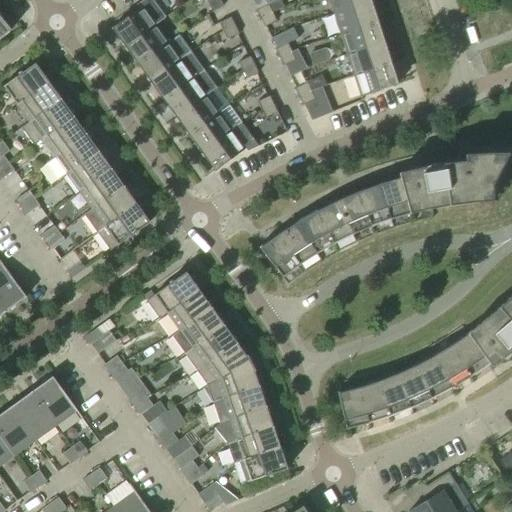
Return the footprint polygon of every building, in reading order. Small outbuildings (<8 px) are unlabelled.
[(143,0),(136,6),(139,9),(115,26),(111,29),(112,31),(113,30),(124,46),(124,47),(125,48),(156,25),(166,18),(152,0),(143,0)] [(329,0),(334,14),(370,2),(369,0),(329,0)] [(370,2),(334,14),(341,35),(379,22),(377,17),(375,18),(370,2)] [(260,19),(272,13),(268,5),(256,11),(260,19)] [(276,21),(272,13),(260,19),(264,27),(276,21)] [(0,17),(0,38),(11,30),(0,17)] [(223,32),(235,26),(231,18),(219,24),(223,32)] [(380,27),(379,22),(341,35),(347,55),(384,43),(379,28),(380,27)] [(156,25),(125,48),(125,49),(126,48),(138,65),(169,43),(156,25)] [(239,34),(235,26),(223,32),(227,40),(239,34)] [(150,83),(181,60),(191,53),(179,35),(169,43),(138,65),(150,81),(149,82),(150,83)] [(389,59),(384,43),(347,55),(354,76),(392,63),(390,58),(389,59)] [(280,58),(292,52),(287,44),(276,50),(280,58)] [(327,46),(310,51),(314,63),(331,57),(327,46)] [(296,61),(292,52),(280,58),(284,66),(296,61)] [(151,83),(163,100),(204,71),(191,53),(181,60),(150,83),(151,84),(151,83)] [(242,71),(254,65),(250,57),(238,63),(242,71)] [(392,63),(354,76),(361,97),(397,86),(392,69),(394,68),(392,63)] [(16,105),(48,82),(35,64),(3,87),(16,105)] [(258,73),(254,65),(242,71),(246,79),(258,73)] [(176,118),(207,96),(217,88),(204,71),(163,100),(175,117),(176,118)] [(48,82),(16,105),(29,122),(60,99),(48,82)] [(299,97),(311,91),(307,83),(295,89),(299,97)] [(311,91),(299,97),(303,106),(315,100),(311,91)] [(219,113),(207,96),(176,118),(176,119),(177,119),(189,135),(219,113)] [(262,110),(273,105),(269,96),(258,102),(262,110)] [(60,99),(29,122),(21,128),(34,145),(41,140),(73,117),(60,99)] [(278,113),(273,105),(262,110),(266,119),(278,113)] [(232,131),(219,113),(189,135),(201,152),(200,152),(201,153),(232,131)] [(86,134),(73,117),(41,140),(54,157),(86,134)] [(232,131),(201,153),(202,154),(213,170),(214,172),(218,169),(245,149),(232,131)] [(54,157),(47,163),(59,180),(67,175),(98,152),(86,134),(54,157)] [(111,169),(98,152),(67,175),(79,192),(111,169)] [(409,209),(411,209),(428,205),(429,210),(451,206),(472,203),(472,197),(492,196),(492,185),(508,154),(509,154),(490,154),(465,156),(466,162),(444,164),(423,168),(399,174),(400,178),(401,177),(409,209)] [(0,169),(9,163),(3,156),(0,158),(0,169)] [(14,171),(9,163),(0,169),(0,179),(1,180),(14,171)] [(79,192),(91,209),(92,210),(124,187),(111,169),(79,192)] [(400,178),(379,184),(391,220),(412,214),(411,209),(409,209),(401,177),(400,178)] [(379,184),(358,192),(371,227),(391,220),(379,184)] [(92,210),(91,209),(84,215),(97,233),(136,204),(124,187),(92,210)] [(21,208),(34,199),(29,191),(15,201),(21,208)] [(371,227),(358,192),(337,201),(353,235),(371,227)] [(39,206),(34,199),(21,208),(26,215),(39,206)] [(337,201),(317,211),(334,244),(353,235),(337,201)] [(149,222),(136,204),(97,233),(110,251),(149,222)] [(317,211),(297,222),(317,254),(334,244),(317,211)] [(297,222),(278,234),(299,265),(317,254),(297,222)] [(46,243),(59,234),(54,226),(41,236),(46,243)] [(64,241),(59,234),(46,243),(51,250),(64,241)] [(299,265),(278,234),(259,248),(282,278),(299,265)] [(0,264),(0,306),(4,313),(26,297),(0,261),(0,264)] [(72,279),(85,269),(80,262),(66,271),(72,279)] [(167,314),(199,291),(186,273),(146,301),(159,319),(167,314)] [(199,291),(167,314),(180,331),(211,308),(199,291)] [(484,321),(468,333),(490,364),(507,351),(511,357),(511,353),(511,352),(511,295),(499,307),(484,321)] [(211,308),(180,331),(172,337),(184,354),(224,326),(211,308)] [(237,344),(224,326),(184,354),(197,373),(237,344)] [(89,346),(102,336),(97,329),(84,338),(89,346)] [(490,364),(468,333),(451,345),(471,377),(490,364)] [(246,356),(237,344),(197,373),(207,386),(251,364),(247,356),(246,356)] [(471,377),(451,345),(433,356),(452,389),(471,377)] [(109,373),(122,364),(117,356),(103,366),(109,373)] [(433,356),(415,365),(432,399),(452,389),(433,356)] [(127,371),(122,364),(109,373),(114,381),(127,371)] [(251,364),(207,386),(213,405),(222,399),(259,387),(254,372),(255,371),(251,364)] [(432,399),(415,365),(396,374),(411,409),(432,399)] [(411,409),(396,374),(377,381),(390,417),(411,409)] [(31,392),(55,426),(75,412),(81,419),(82,419),(52,377),(31,392)] [(390,417),(377,381),(358,387),(369,424),(390,417)] [(266,407),(259,387),(222,399),(213,405),(219,423),(229,420),(266,407)] [(369,424),(358,387),(337,393),(346,430),(369,424)] [(134,408),(147,399),(142,391),(129,401),(134,408)] [(55,426),(31,392),(11,407),(35,441),(55,426)] [(152,406),(147,399),(134,408),(139,416),(152,406)] [(35,441),(11,407),(0,414),(0,435),(14,456),(35,441)] [(219,423),(227,443),(236,440),(273,428),(266,407),(229,420),(219,423)] [(159,443),(172,434),(167,427),(154,436),(159,443)] [(273,428),(236,440),(227,443),(234,464),(280,448),(273,428)] [(178,441),(172,434),(159,443),(165,451),(178,441)] [(0,466),(14,456),(0,435),(0,466)] [(71,448),(79,459),(87,453),(79,442),(71,448)] [(79,459),(71,448),(62,454),(70,465),(79,459)] [(287,469),(280,448),(234,464),(241,485),(287,469)] [(511,452),(500,460),(507,473),(511,469),(511,452)] [(184,478),(198,469),(192,461),(179,471),(184,478)] [(90,475),(98,486),(107,479),(99,469),(90,475)] [(203,476),(198,469),(184,478),(190,486),(203,476)] [(30,478),(38,488),(46,482),(39,471),(30,478)] [(454,511),(455,511),(444,493),(456,486),(448,473),(426,487),(433,498),(413,510),(409,511),(454,511)] [(98,486),(90,475),(82,481),(89,492),(98,486)] [(38,488),(30,478),(22,484),(29,494),(38,488)] [(208,511),(211,511),(223,504),(226,507),(239,500),(216,482),(210,486),(197,496),(208,511)] [(134,493),(114,507),(116,511),(148,511),(129,484),(128,485),(134,493)] [(49,504),(54,511),(61,511),(66,509),(58,498),(49,504)]
